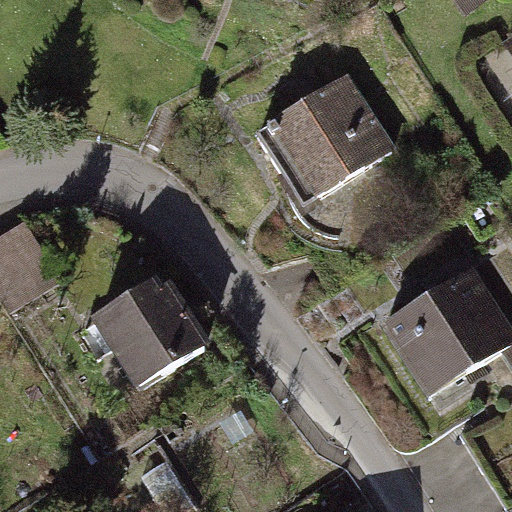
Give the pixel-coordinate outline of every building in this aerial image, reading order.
[(449,0),(470,27),(507,0),(449,0)] [(405,153),(356,71),(265,125),(307,203),(405,153)] [(39,232),(0,246),(0,293),(8,316),(62,296),(39,232)] [(511,314),(481,268),(370,330),(421,407),(511,362),(511,314)] [(213,349),(161,273),(82,322),(138,397),(213,349)]
